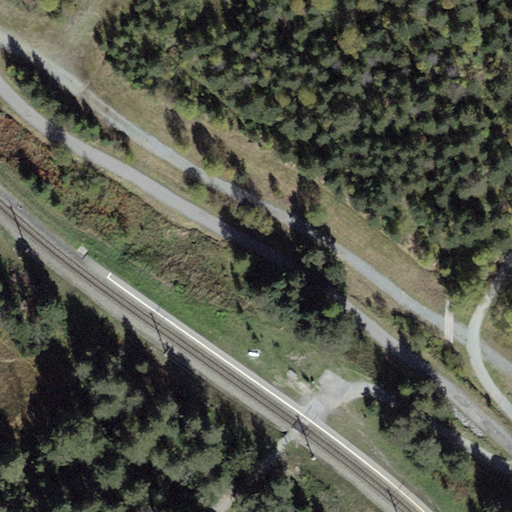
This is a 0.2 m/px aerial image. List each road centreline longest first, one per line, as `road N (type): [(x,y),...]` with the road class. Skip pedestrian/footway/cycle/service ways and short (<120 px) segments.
road 1 (track): [(0,79),(25,114),(332,294),(511,451)]
road 2 (track): [(336,396),(359,388),(381,394),(511,470)]
road 3 (track): [(511,412),(481,374),(473,346),(478,317),(511,262)]
